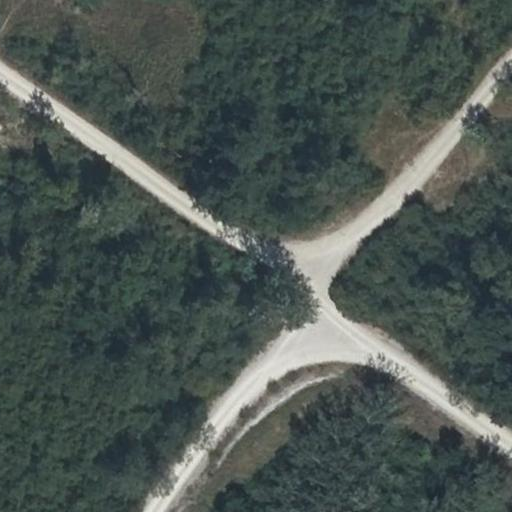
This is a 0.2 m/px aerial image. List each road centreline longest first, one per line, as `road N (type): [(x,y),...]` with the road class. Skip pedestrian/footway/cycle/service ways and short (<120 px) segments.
road 1 (track): [(312,299),(0,75)]
road 2 (track): [(511,62),(337,251),(312,299)]
road 3 (track): [(312,299),(160,511)]
road 4 (track): [(511,444),(312,299)]
